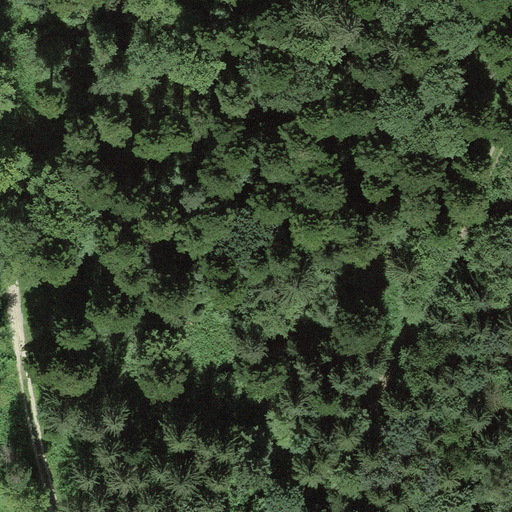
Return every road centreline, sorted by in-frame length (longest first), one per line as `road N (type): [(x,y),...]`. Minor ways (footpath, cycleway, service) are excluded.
road 1 (track): [(511,113),(369,407),(285,511)]
road 2 (track): [(55,511),(0,282)]
